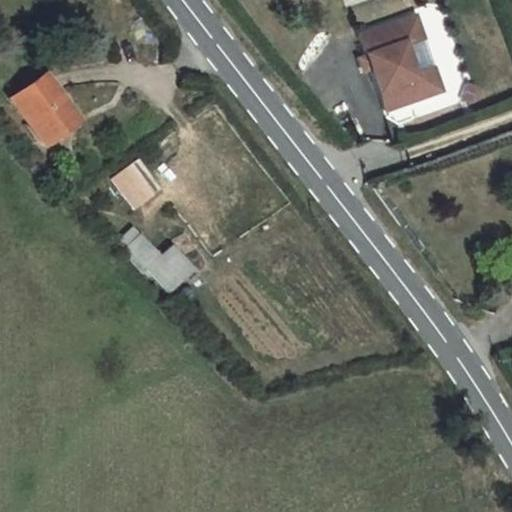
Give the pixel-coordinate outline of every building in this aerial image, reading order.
[(412,17),(357,37),(384,111),(439,91),(431,69),(412,76),(401,46),(421,39),(412,17)] [(9,100),(42,146),(74,122),(41,76),(9,100)] [(117,242),(123,249),(138,235),(131,228),(117,242)] [(123,249),(119,252),(139,274),(143,270),(158,255),(138,235),(123,249)] [(143,270),(165,294),(191,270),(168,246),(158,255),(143,270)]
